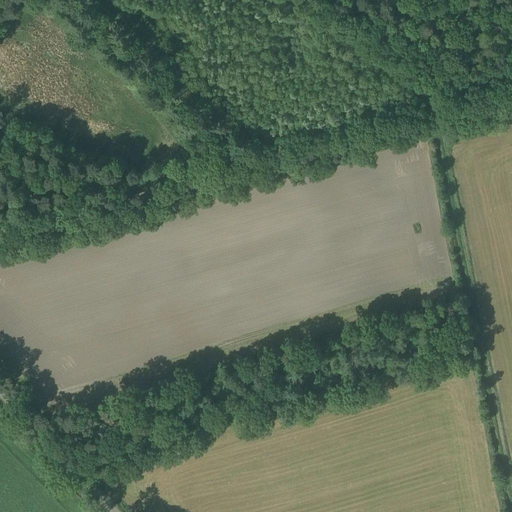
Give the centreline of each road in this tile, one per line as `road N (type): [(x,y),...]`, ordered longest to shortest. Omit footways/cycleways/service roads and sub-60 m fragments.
road 1 (track): [(511,103),(0,238)]
road 2 (track): [(511,502),(437,123)]
road 3 (unclassified): [(115,511),(0,392)]
